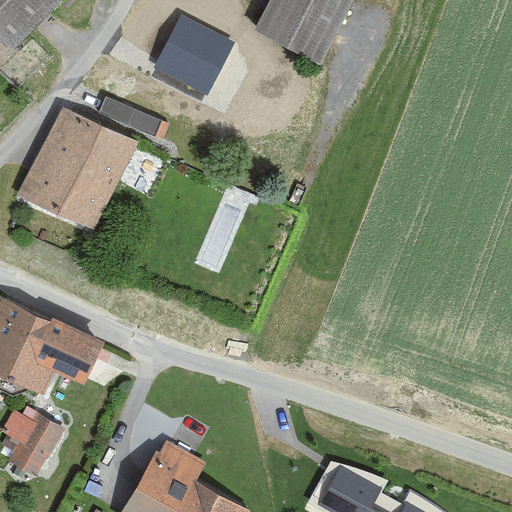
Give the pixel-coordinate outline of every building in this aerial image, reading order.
[(0,0),(0,40),(16,57),(71,0),(0,0)] [(357,0),(273,0),(255,35),(321,69),(357,0)] [(156,132),(163,115),(106,92),(99,109),(156,132)] [(140,138),(65,101),(21,189),(96,226),(140,138)] [(114,338),(5,290),(0,301),(0,366),(53,390),(63,368),(95,382),(114,338)] [(68,427),(23,403),(8,430),(22,438),(12,457),(42,473),(68,427)] [(207,461),(166,440),(127,511),(252,511),(255,508),(198,477),(207,461)] [(388,474),(330,454),(308,497),(334,511),(449,511),(412,486),(403,497),(384,488),(388,474)]
